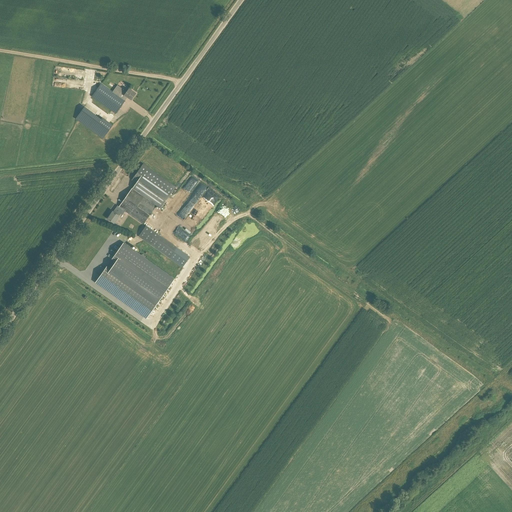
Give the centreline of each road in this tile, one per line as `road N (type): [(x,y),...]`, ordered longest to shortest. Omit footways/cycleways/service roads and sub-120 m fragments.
road 1 (unclassified): [(0,332),(239,0)]
road 2 (track): [(182,81),(0,51)]
